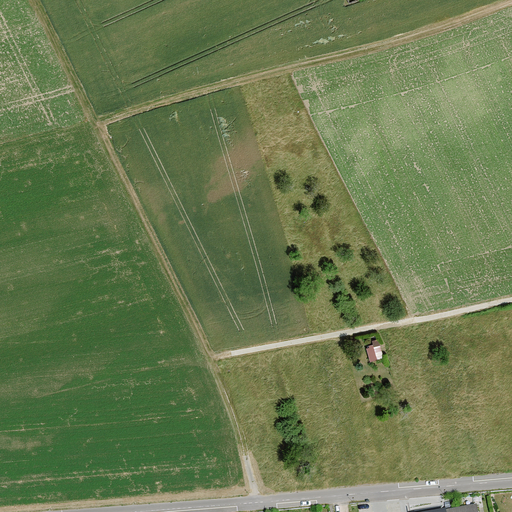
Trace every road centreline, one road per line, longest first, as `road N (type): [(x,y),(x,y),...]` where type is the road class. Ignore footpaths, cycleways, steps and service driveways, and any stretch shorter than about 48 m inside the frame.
road 1 (track): [(256,502),(209,355),(511,299)]
road 2 (track): [(510,0),(376,47),(93,115)]
road 3 (track): [(209,355),(34,0)]
road 4 (residential): [(511,479),(256,502)]
road 5 (track): [(256,502),(125,511)]
